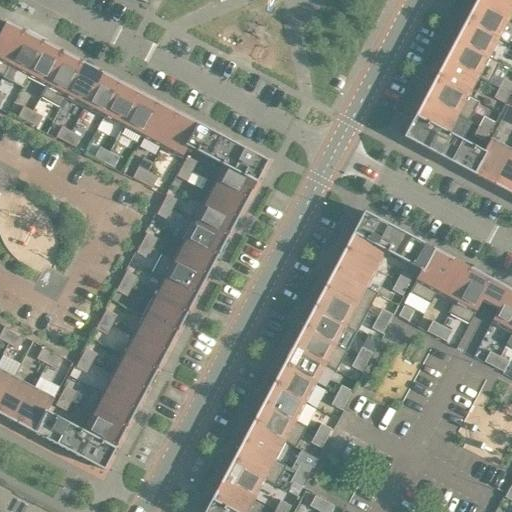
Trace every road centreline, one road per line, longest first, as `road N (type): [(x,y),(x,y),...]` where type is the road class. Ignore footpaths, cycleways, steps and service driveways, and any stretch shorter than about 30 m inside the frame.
road 1 (tertiary): [(144,511),(340,149)]
road 2 (residential): [(45,0),(340,149)]
road 3 (residential): [(340,149),(511,243)]
road 4 (tertiary): [(340,149),(416,0)]
